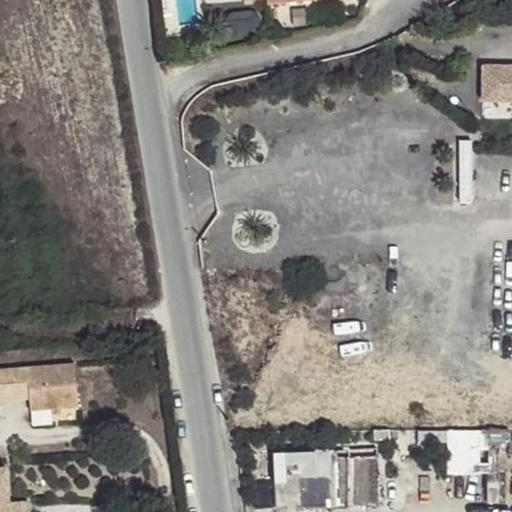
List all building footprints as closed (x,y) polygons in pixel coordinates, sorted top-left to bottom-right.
[(511,63),(479,62),(478,101),(511,102),(511,63)] [(73,365),(0,370),(0,401),(31,399),(31,410),(51,408),(77,406),(73,365)] [(51,408),(31,410),(32,423),(52,421),(51,408)] [(448,428),(448,472),(484,471),(484,428),(448,428)] [(292,453),(274,453),(276,506),(377,504),(377,457),(292,459),(292,453)] [(9,504),(7,471),(0,471),(0,511),(28,511),(28,503),(9,504)]
